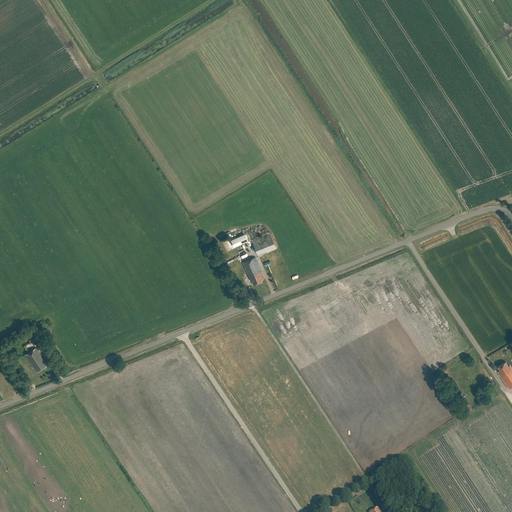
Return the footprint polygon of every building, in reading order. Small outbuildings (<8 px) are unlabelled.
[(245,234),(231,240),(234,247),(248,241),(245,234)] [(258,256),(277,248),(276,246),(271,234),(252,242),(257,254),(258,256)] [(262,281),(261,279),(264,278),(255,257),(242,262),(250,281),(252,280),(253,284),(262,281)] [(38,333),(31,338),(34,343),(42,339),(38,333)] [(29,341),(24,345),(26,349),(32,345),(29,341)] [(35,347),(25,355),(33,368),(34,367),(37,371),(46,365),(44,362),(45,362),(35,347)] [(508,366),(505,361),(497,367),(499,370),(497,371),(508,388),(511,386),(511,368),(510,365),(508,366)]
